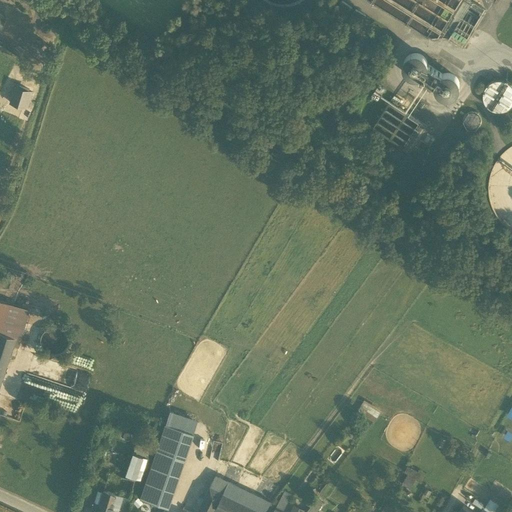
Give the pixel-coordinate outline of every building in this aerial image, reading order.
[(370,0),(427,35),(441,33),(460,0),(370,0)] [(470,0),(469,0),(448,33),(462,43),(484,9),(470,0)] [(32,45),(41,48),(43,40),(34,37),(32,45)] [(454,95),(457,92),(459,87),(458,81),(456,76),(452,74),(447,73),(442,74),(427,63),(425,59),(421,54),(416,53),(411,53),(407,55),(404,59),(403,66),(406,74),(412,77),(419,77),(435,87),(436,92),(440,95),(444,97),(449,97),(454,95)] [(511,110),(511,98),(511,80),(486,79),(485,109),(511,110)] [(384,89),(379,85),(372,95),(377,99),(384,89)] [(11,103),(23,107),(28,92),(16,88),(11,103)] [(423,123),(389,101),(372,127),(406,149),(423,123)] [(511,144),(510,145),(502,152),(497,159),(492,167),(490,177),(489,189),(490,200),(494,209),(499,218),(508,226),(511,228),(511,144)] [(6,302),(0,323),(22,330),(28,309),(6,302)] [(17,347),(22,330),(0,323),(0,324),(0,376),(2,377),(12,346),(17,347)] [(50,355),(57,355),(63,353),(67,348),(68,342),(67,335),(63,330),(58,328),(51,327),(45,330),(41,335),(40,341),(41,347),(45,352),(50,355)] [(43,376),(48,362),(34,357),(29,371),(43,376)] [(365,400),(362,405),(378,415),(381,410),(365,400)] [(378,415),(362,405),(358,412),(374,422),(378,415)] [(170,413),(158,447),(184,456),(195,422),(170,413)] [(447,440),(441,437),(436,445),(442,448),(447,440)] [(132,454),(146,459),(149,448),(136,443),(132,454)] [(184,456),(158,447),(157,447),(140,499),(166,508),(184,456)] [(125,474),(139,480),(146,459),(132,454),(125,474)] [(407,466),(404,472),(407,474),(416,479),(422,482),(427,474),(419,470),(418,472),(407,466)] [(108,471),(106,481),(121,485),(124,477),(108,471)] [(407,474),(402,483),(409,491),(416,479),(407,474)] [(215,475),(210,486),(224,493),(239,500),(244,489),(215,475)] [(128,511),(132,502),(133,499),(128,498),(134,480),(124,477),(121,485),(106,481),(97,510),(101,511),(102,511),(105,511),(109,511),(115,494),(127,498),(123,511),(128,511)] [(199,507),(210,511),(214,511),(224,493),(210,486),(199,507)] [(263,511),(247,504),(253,494),(244,489),(239,500),(224,493),(214,511),(263,511)] [(276,507),(282,510),(290,494),(284,491),(276,507)] [(101,511),(123,511),(127,498),(115,494),(109,511),(105,511),(102,511),(101,511)] [(264,511),(271,503),(253,494),(247,504),(263,511),(264,511)] [(138,497),(132,502),(137,507),(142,502),(138,497)] [(317,498),(306,511),(316,511),(324,503),(317,498)] [(475,498),(472,502),(481,508),(484,504),(475,498)] [(490,498),(483,508),(489,511),(494,511),(500,504),(490,498)]
